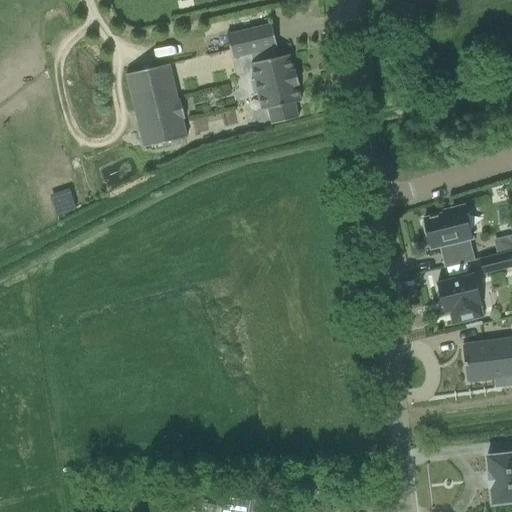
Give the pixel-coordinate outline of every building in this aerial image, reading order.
[(268,107),(272,125),(299,118),(295,103),(301,101),(297,85),(299,85),(296,70),(294,71),(290,55),(275,58),(273,49),(277,48),(272,24),(227,35),(233,59),(251,55),(253,64),(251,64),(254,78),(250,79),(253,93),(258,92),(262,108),(268,107)] [(144,148),(187,137),(183,119),(185,118),(181,100),(178,101),(170,64),(126,75),(144,148)] [(425,223),(422,224),(425,237),(428,236),(431,249),(447,245),(452,265),(445,267),(445,268),(475,261),(470,239),(472,239),(464,207),(443,212),(443,214),(424,219),(425,223)] [(511,251),(479,260),(483,274),(511,266),(511,251)] [(481,307),(482,306),(474,274),(437,283),(442,302),(444,302),(445,309),(443,309),(444,313),(450,312),(453,324),(483,317),(481,307)] [(511,338),(463,345),(468,383),(502,378),(503,387),(511,385),(511,338)] [(511,453),(487,456),(492,505),(511,502),(511,453)] [(223,498),(220,511),(248,511),(250,502),(223,498)]
